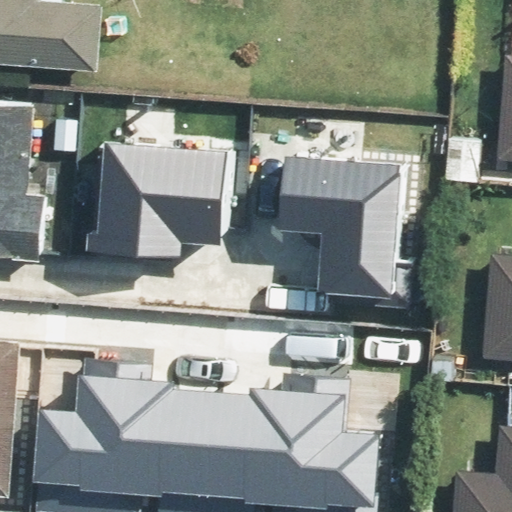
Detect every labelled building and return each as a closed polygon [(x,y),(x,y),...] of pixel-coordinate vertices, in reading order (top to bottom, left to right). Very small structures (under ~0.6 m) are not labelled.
[(0,0),(0,65),(99,69),(101,0),(0,0)] [(511,56),(500,56),(495,160),(511,160),(511,56)] [(39,93),(0,90),(0,256),(45,260),(49,193),(33,192),(39,93)] [(115,125),(101,231),(193,244),(195,224),(234,229),(245,143),(115,125)] [(478,198),(484,135),(445,131),(439,194),(478,198)] [(334,213),(329,282),(407,287),(416,157),(292,148),(287,210),(334,213)] [(276,318),(280,212),(244,211),(242,252),(144,248),(142,312),(276,318)] [(511,254),(495,253),(489,352),(511,353),(511,254)] [(0,497),(11,498),(16,340),(0,339),(0,497)] [(58,393),(52,457),(387,490),(394,420),(351,416),(355,380),(92,354),(88,396),(58,393)] [(448,511),(511,511),(511,424),(500,425),(499,473),(450,471),(448,511)]
